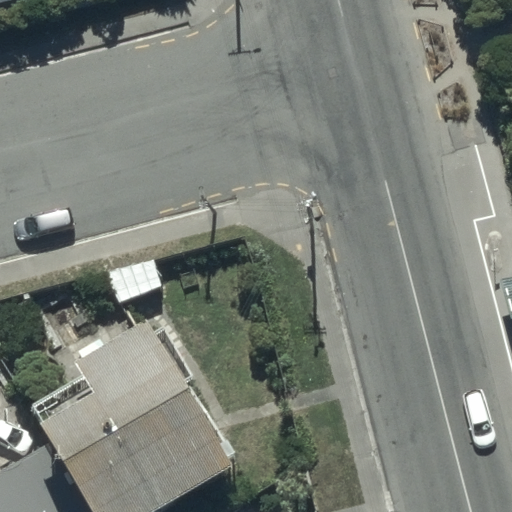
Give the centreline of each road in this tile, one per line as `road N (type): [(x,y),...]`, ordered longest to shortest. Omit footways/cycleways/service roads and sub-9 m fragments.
road 1 (tertiary): [(359,71),(471,511)]
road 2 (residential): [(359,71),(0,163)]
